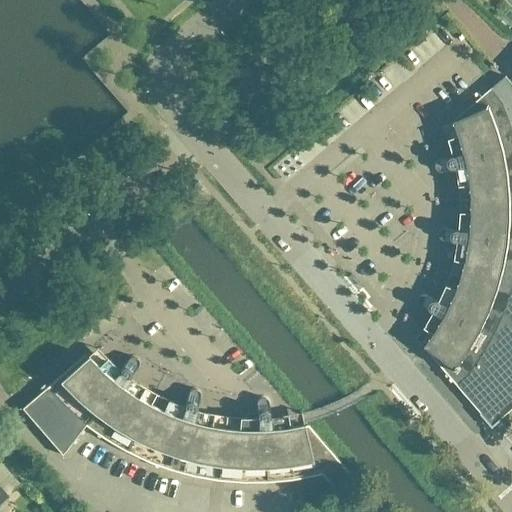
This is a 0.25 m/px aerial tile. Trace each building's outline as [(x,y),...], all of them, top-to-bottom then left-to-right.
[(473,198),(511,196),(511,83),(509,80),(506,76),(455,119),(456,121),(457,122),(457,123),(457,124),(458,125),(458,126),(458,127),(459,127),(459,128),(459,129),(459,130),(460,130),(460,131),(460,132),(460,133),(461,133),(461,134),(461,135),(461,136),(462,136),(462,137),(462,138),(462,139),(463,140),(463,141),(463,142),(464,143),(464,144),(464,145),(464,146),(465,146),(465,147),(465,148),(465,149),(466,150),(466,151),(466,152),(466,153),(466,154),(467,154),(467,155),(467,156),(467,157),(467,158),(468,158),(468,159),(468,160),(468,161),(468,162),(468,163),(469,163),(469,164),(469,165),(469,166),(469,167),(469,168),(470,169),(470,170),(470,171),(470,172),(470,173),(470,174),(470,175),(471,176),(471,177),(471,178),(471,179),(471,180),(471,181),(471,182),(471,183),(472,184),(472,185),(472,186),(472,187),(472,188),(472,189),(472,190),(472,191),(472,192),(472,193),(472,194),(472,195),(472,196),(472,197),(473,198)] [(443,171),(456,168),(454,156),(440,159),(440,160),(439,160),(438,161),(437,161),(437,162),(436,163),(436,164),(436,165),(436,166),(436,167),(436,168),(437,168),(437,169),(438,170),(439,170),(439,171),(440,171),(441,171),(442,171),(443,171)] [(463,275),(463,276),(511,291),(511,196),(473,198),(473,199),(473,200),(473,201),(473,202),(473,203),(473,204),(473,205),(473,206),(473,207),(473,208),(473,209),(473,210),(473,211),(473,212),(473,213),(473,214),(473,215),(473,216),(473,217),(472,218),(472,219),(472,220),(472,221),(472,222),(472,223),(472,224),(472,225),(472,226),(472,227),(472,228),(472,229),(472,230),(472,231),(471,232),(471,233),(471,234),(471,235),(471,236),(471,237),(471,238),(471,239),(471,240),(470,240),(470,241),(470,242),(470,243),(470,244),(470,245),(470,246),(469,247),(469,248),(469,249),(469,250),(469,251),(469,252),(468,252),(468,253),(468,254),(468,255),(468,256),(468,257),(467,257),(467,258),(467,259),(467,260),(467,261),(466,261),(466,262),(466,263),(466,264),(466,265),(465,266),(465,267),(465,268),(465,269),(464,269),(464,270),(464,271),(464,272),(463,273),(463,274),(463,275)] [(460,230),(446,228),(445,228),(444,228),(443,228),(443,229),(442,229),(441,230),(441,231),(440,231),(440,232),(440,233),(439,233),(439,234),(439,235),(440,236),(440,237),(440,238),(441,238),(441,239),(442,239),(443,240),(444,240),(445,240),(458,242),(460,230)] [(511,294),(511,291),(463,276),(462,276),(462,277),(462,278),(462,279),(461,279),(461,280),(461,281),(461,282),(460,282),(460,283),(460,284),(460,285),(459,285),(459,286),(459,287),(459,288),(458,288),(458,289),(458,290),(458,291),(457,291),(457,292),(457,293),(456,294),(456,295),(455,296),(455,297),(455,298),(454,299),(454,300),(453,301),(453,302),(453,303),(452,303),(452,304),(452,305),(451,305),(451,306),(451,307),(450,307),(450,308),(450,309),(449,310),(449,311),(448,312),(448,313),(447,314),(447,315),(446,316),(446,317),(445,317),(445,318),(445,319),(444,319),(444,320),(444,321),(443,321),(443,322),(442,323),(442,324),(441,325),(441,326),(440,326),(440,327),(439,328),(439,329),(439,330),(438,330),(438,331),(437,332),(437,333),(436,333),(436,334),(435,335),(434,336),(434,337),(433,337),(433,338),(433,339),(432,339),(432,340),(431,341),(431,342),(430,342),(430,343),(429,344),(428,345),(428,346),(427,346),(427,347),(426,348),(460,387),(469,376),(482,357),(489,345),(498,328),(504,315),(511,294)] [(422,305),(434,312),(439,301),(427,295),(427,294),(426,294),(425,294),(424,294),(423,294),(422,294),(422,295),(421,295),(421,296),(420,296),(420,297),(419,297),(419,298),(419,299),(419,300),(418,300),(419,301),(419,302),(419,303),(420,303),(420,304),(421,305),(422,305)] [(511,294),(504,315),(498,328),(489,345),(482,357),(469,376),(460,387),(492,426),(511,408),(511,294)] [(87,357),(85,354),(22,408),(62,455),(86,425),(105,439),(126,451),(150,405),(150,404),(149,404),(148,404),(148,403),(147,403),(146,403),(146,402),(145,402),(144,401),(143,401),(142,400),(141,400),(140,399),(139,399),(139,398),(138,398),(137,397),(136,397),(136,396),(135,396),(134,396),(134,395),(133,395),(132,394),(131,394),(131,393),(130,393),(129,392),(128,392),(128,391),(127,391),(126,390),(125,390),(124,389),(123,388),(122,388),(122,387),(121,387),(120,386),(119,386),(119,385),(118,385),(118,384),(117,384),(116,383),(115,383),(115,382),(114,382),(114,381),(113,381),(112,380),(111,379),(110,379),(110,378),(109,378),(109,377),(108,377),(107,376),(107,375),(106,375),(105,374),(104,373),(103,373),(103,372),(102,372),(102,371),(101,371),(101,370),(100,370),(99,369),(99,368),(98,368),(98,367),(97,367),(96,366),(95,365),(94,364),(93,363),(92,362),(91,361),(90,360),(90,359),(89,359),(88,358),(87,357)] [(130,377),(138,366),(139,366),(139,365),(139,364),(139,363),(139,362),(139,361),(139,360),(138,360),(138,359),(137,358),(136,358),(136,357),(135,357),(134,357),(133,357),(132,357),(131,357),(130,358),(129,358),(129,359),(128,359),(120,370),(130,377)] [(196,410),(200,397),(200,396),(201,396),(201,395),(201,394),(200,394),(200,393),(200,392),(199,391),(199,390),(198,390),(197,390),(197,389),(196,389),(195,389),(194,389),(193,389),(192,389),(192,390),(191,390),(190,391),(190,392),(189,392),(189,393),(185,406),(196,410)] [(258,400),(258,401),(257,401),(257,402),(257,403),(258,417),(270,417),(269,403),(269,402),(269,401),(268,401),(268,400),(268,399),(267,399),(266,398),(265,398),(264,398),(264,397),(263,397),(262,398),(261,398),(260,398),(259,399),(258,400)] [(151,405),(150,405),(126,451),(148,462),(171,470),(194,476),(208,478),(219,480),(225,428),(224,428),(223,428),(222,428),(221,428),(220,427),(219,427),(218,427),(217,427),(216,427),(215,427),(214,426),(213,426),(212,426),(211,426),(210,426),(209,425),(208,425),(207,425),(206,425),(205,425),(204,424),(203,424),(202,424),(201,424),(200,423),(199,423),(198,423),(197,423),(196,422),(195,422),(194,422),(193,421),(192,421),(191,421),(190,421),(189,420),(188,420),(187,420),(186,420),(186,419),(185,419),(184,419),(183,419),(183,418),(182,418),(181,418),(180,417),(179,417),(178,417),(177,416),(176,416),(175,416),(174,415),(173,415),(172,415),(172,414),(171,414),(170,414),(169,413),(168,413),(167,413),(167,412),(166,412),(165,412),(164,411),(163,411),(162,410),(161,410),(160,410),(160,409),(159,409),(158,409),(158,408),(157,408),(156,408),(156,407),(155,407),(154,407),(154,406),(153,406),(152,406),(151,405)] [(307,425),(304,425),(303,425),(302,426),(301,426),(300,426),(299,426),(298,426),(297,427),(296,427),(295,427),(294,427),(293,427),(292,427),(291,428),(290,428),(289,428),(288,428),(287,428),(286,428),(285,428),(284,429),(283,429),(282,429),(281,429),(280,429),(279,429),(278,429),(277,429),(276,429),(275,430),(274,430),(273,430),(272,430),(271,430),(270,430),(269,430),(268,430),(267,430),(266,430),(265,430),(264,430),(263,430),(262,430),(261,430),(260,430),(259,430),(258,430),(257,430),(256,430),(255,430),(254,430),(253,430),(252,430),(251,430),(250,430),(249,430),(248,430),(247,430),(246,430),(245,430),(244,430),(243,430),(242,430),(241,430),(240,430),(239,430),(238,430),(237,430),(237,429),(236,429),(235,429),(234,429),(233,429),(232,429),(231,429),(230,429),(229,429),(228,429),(227,428),(226,428),(225,428),(219,480),(229,481),(243,482),(267,482),(291,480),(315,475),(321,473),(336,491),(353,477),(351,474),(308,425),(307,425)] [(0,511),(0,504),(9,496),(0,486),(0,511)]
